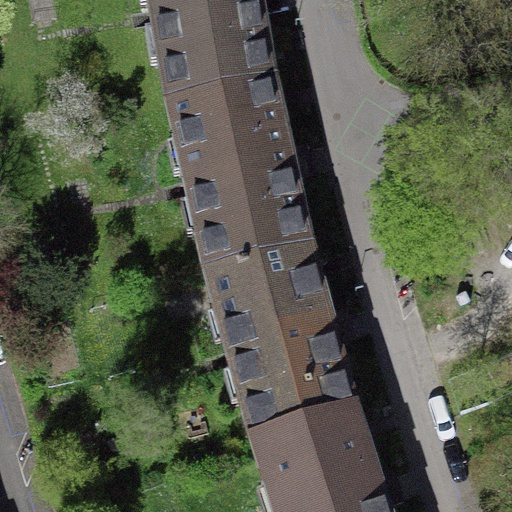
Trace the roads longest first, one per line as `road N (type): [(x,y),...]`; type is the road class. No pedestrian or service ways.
road 1 (residential): [(352,143),(455,511)]
road 2 (residential): [(352,143),(511,107)]
road 3 (residential): [(323,0),(352,143)]
